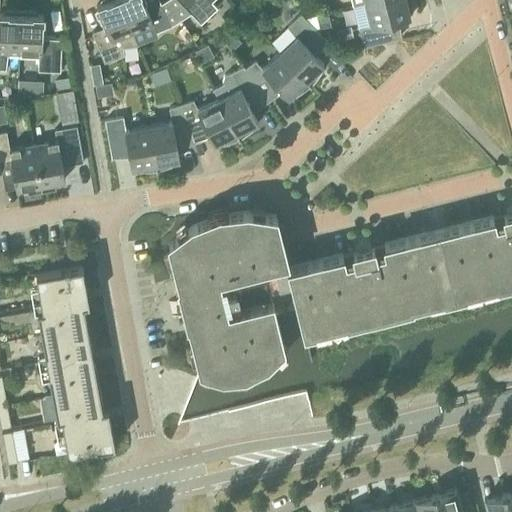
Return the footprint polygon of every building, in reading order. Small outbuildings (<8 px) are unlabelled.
[(138,44),(133,31),(119,0),(102,0),(103,2),(97,4),(98,6),(96,7),(101,20),(104,19),(107,26),(93,32),(105,62),(125,54),(124,46),(138,44)] [(120,0),(133,31),(154,23),(157,32),(171,26),(162,3),(148,9),(145,2),(147,1),(147,0),(120,0)] [(179,0),(191,12),(197,18),(201,23),(218,7),(212,1),(213,0),(179,0)] [(375,0),(354,5),(364,46),(400,37),(398,19),(411,16),(409,9),(411,9),(410,0),(375,0)] [(0,68),(6,68),(8,51),(18,52),(20,11),(5,10),(5,12),(0,12),(0,68)] [(20,11),(18,52),(39,53),(39,70),(61,71),(62,38),(43,38),(43,30),(46,30),(46,16),(44,16),(44,14),(38,14),(38,11),(20,11)] [(280,51),(312,85),(310,82),(316,77),(320,70),(319,69),(324,64),(315,54),(327,40),(302,13),(288,26),(297,35),(280,51)] [(311,85),(312,85),(280,51),(263,67),(256,60),(245,68),(268,100),(283,89),(289,96),(295,91),(296,93),(303,89),(309,83),(311,85)] [(268,100),(245,68),(243,64),(224,75),(222,80),(223,82),(214,87),(219,97),(240,139),(240,138),(239,136),(246,132),(253,127),(252,125),(258,122),(252,110),(268,100)] [(62,79),(48,79),(47,91),(61,91),(62,79)] [(239,139),(240,139),(219,97),(198,108),(194,99),(182,103),(194,141),(211,135),(215,143),(222,140),(223,142),(231,140),(238,136),(239,139)] [(177,146),(194,141),(182,103),(170,107),(172,120),(149,125),(157,170),(158,170),(157,167),(165,165),(173,162),(173,160),(180,159),(177,146)] [(79,116),(78,111),(62,113),(63,119),(79,116)] [(157,170),(149,125),(126,129),(124,116),(106,119),(112,156),(130,155),(133,167),(140,166),(140,168),(148,168),(156,167),(157,170)] [(34,143),(43,190),(57,188),(56,181),(66,179),(62,159),(74,156),(68,127),(56,129),(58,139),(34,143)] [(43,190),(34,143),(10,148),(7,130),(0,131),(0,158),(1,162),(12,160),(17,188),(27,186),(28,193),(43,190)] [(511,211),(290,267),(282,235),(288,234),(285,223),(279,224),(277,215),(264,213),(265,207),(254,206),(253,212),(248,211),(231,213),(230,213),(228,207),(218,208),(208,212),(210,218),(209,218),(193,225),(188,228),(185,223),(176,230),(179,235),(169,242),(172,251),(166,252),(169,264),(174,262),(180,286),(179,287),(189,324),(190,324),(192,331),(196,348),(190,349),(193,360),(199,359),(201,368),(223,374),(234,373),(257,368),(268,363),(284,347),(276,313),(298,307),(305,333),(316,330),(317,334),(333,332),(349,326),(348,322),(413,306),(414,310),(430,308),(446,302),(445,298),(466,293),(467,297),(484,294),(500,288),(499,285),(511,281),(511,211)] [(36,273),(43,308),(38,309),(58,418),(62,417),(69,452),(115,444),(110,419),(106,420),(104,409),(83,291),(87,290),(83,265),(36,273)] [(0,416),(2,428),(11,426),(1,375),(0,374),(0,416)] [(3,432),(9,463),(17,462),(11,430),(3,432)] [(436,493),(440,511),(463,511),(458,488),(436,493)] [(511,511),(506,492),(485,498),(488,511),(511,511)] [(440,511),(436,493),(415,499),(418,511),(440,511)] [(418,511),(415,499),(394,504),(395,511),(418,511)]
